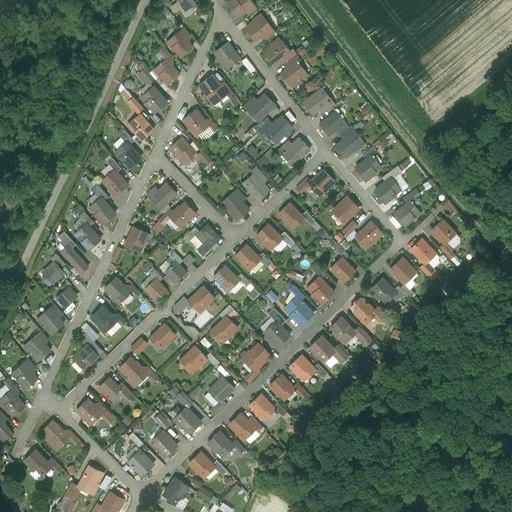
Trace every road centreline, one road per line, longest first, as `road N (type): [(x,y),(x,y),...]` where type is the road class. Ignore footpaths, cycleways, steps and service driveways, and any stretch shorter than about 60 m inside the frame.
road 1 (residential): [(326,152),(401,241),(141,495)]
road 2 (track): [(511,267),(294,0)]
road 3 (track): [(144,0),(0,309)]
road 4 (residential): [(38,402),(154,154)]
road 5 (residential): [(60,410),(234,237)]
road 6 (residential): [(219,13),(326,152)]
road 7 (residential): [(154,154),(219,13)]
road 8 (residential): [(234,237),(326,152)]
